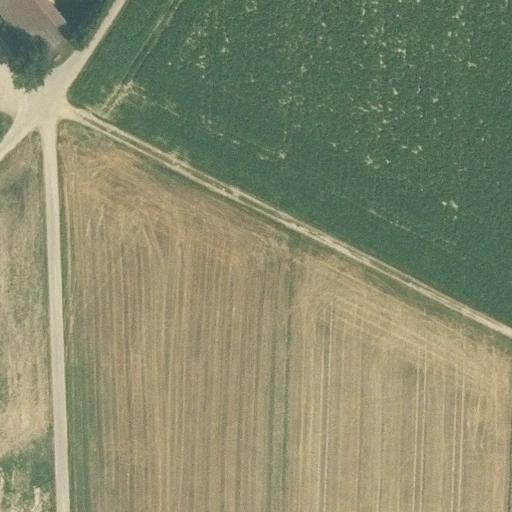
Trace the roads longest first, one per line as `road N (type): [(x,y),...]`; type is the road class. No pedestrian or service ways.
road 1 (track): [(511,345),(47,103)]
road 2 (track): [(66,511),(47,103)]
road 3 (track): [(115,0),(47,103)]
